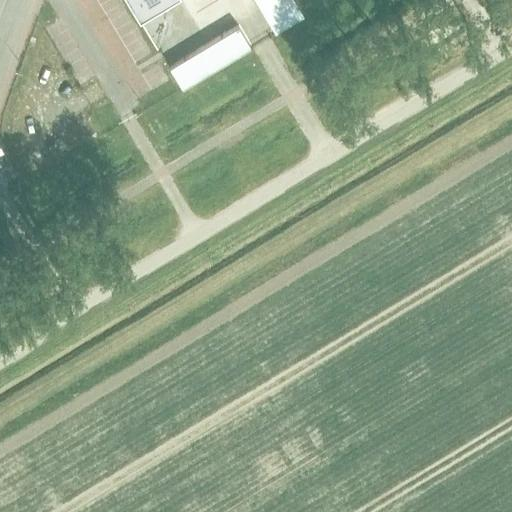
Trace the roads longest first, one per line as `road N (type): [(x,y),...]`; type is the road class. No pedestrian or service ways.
road 1 (unclassified): [(196,236),(511,46)]
road 2 (residential): [(59,0),(196,236)]
road 3 (unclassified): [(0,355),(196,236)]
